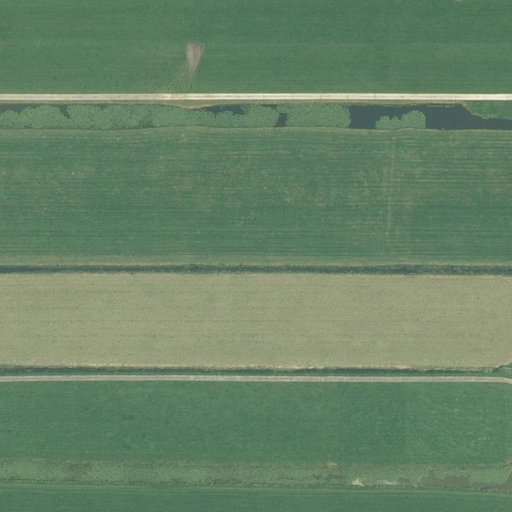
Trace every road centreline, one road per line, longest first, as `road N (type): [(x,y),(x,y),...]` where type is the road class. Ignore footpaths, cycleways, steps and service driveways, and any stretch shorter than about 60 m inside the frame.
road 1 (track): [(511,381),(0,379)]
road 2 (track): [(511,97),(0,97)]
